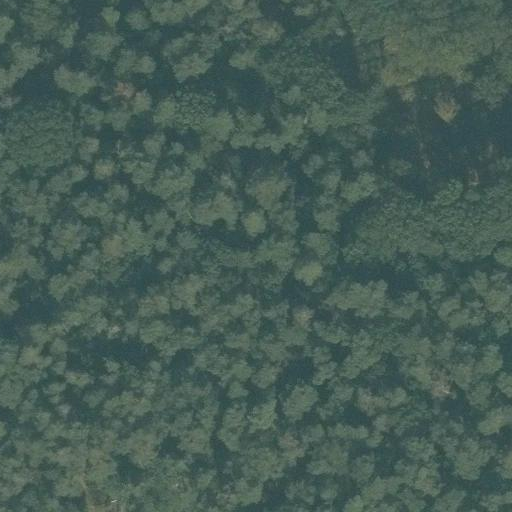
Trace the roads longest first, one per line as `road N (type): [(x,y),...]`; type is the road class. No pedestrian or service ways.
road 1 (track): [(0,332),(24,318),(511,223)]
road 2 (track): [(349,249),(441,511)]
